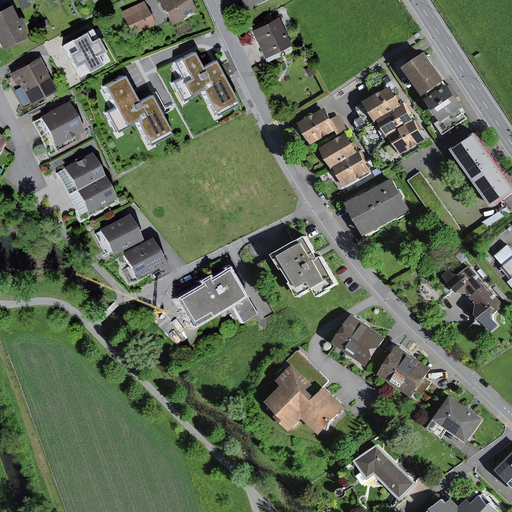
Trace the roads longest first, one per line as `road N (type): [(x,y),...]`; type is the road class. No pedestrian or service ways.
road 1 (residential): [(212,0),(272,126),(344,240),(414,326),(511,413)]
road 2 (primary): [(416,0),(511,142)]
